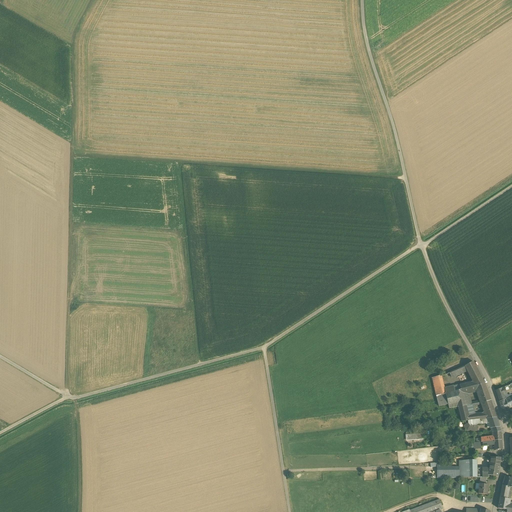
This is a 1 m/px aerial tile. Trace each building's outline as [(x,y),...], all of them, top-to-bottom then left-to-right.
[(484,384),(473,362),(465,366),(467,371),(473,382),(453,386),(455,391),(462,390),(463,394),(477,391),(486,388),(484,384)] [(465,366),(450,373),(452,378),(467,371),(465,366)] [(445,389),(442,376),(432,378),(437,396),(455,392),(455,391),(453,386),(445,389)] [(504,387),(495,391),(498,399),(507,395),(505,390),(504,387)] [(462,390),(455,391),(455,392),(437,396),(440,406),(449,404),(450,408),(459,407),(466,406),(463,394),(462,390)] [(487,392),(479,394),(482,403),(490,400),(487,392)] [(490,400),(482,403),(485,412),(493,409),(490,400)] [(466,406),(459,407),(461,422),(470,421),(468,416),(466,407),(470,406),(469,405),(466,406)] [(496,418),(487,419),(489,423),(490,429),(499,427),(496,418)] [(501,432),(493,432),(493,437),(494,441),(501,440),(501,432)] [(501,440),(494,441),(494,444),(494,445),(495,450),(502,449),(501,440)] [(468,460),(459,461),(459,467),(459,478),(468,478),(468,460)] [(476,469),(476,460),(468,460),(468,478),(476,478),(480,478),(480,473),(480,468),(476,469)] [(447,462),(437,463),(437,478),(459,478),(459,467),(447,462)] [(499,466),(490,465),(489,468),(488,473),(488,475),(489,475),(497,477),(499,466)] [(511,479),(505,477),(502,485),(509,487),(510,485),(511,479)] [(486,485),(479,484),(478,494),(487,495),(488,485),(486,485)] [(509,487),(502,485),(501,494),(507,495),(509,489),(509,487)] [(506,499),(500,498),(498,509),(507,510),(508,504),(509,500),(506,499)] [(409,510),(403,511),(440,511),(440,510),(443,509),(439,500),(409,511),(409,510)]
